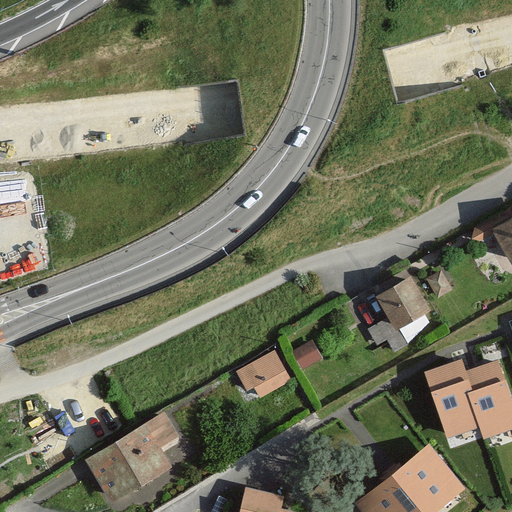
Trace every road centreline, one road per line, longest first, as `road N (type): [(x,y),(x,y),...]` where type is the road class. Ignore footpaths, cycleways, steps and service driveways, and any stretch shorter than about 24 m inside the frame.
road 1 (tertiary): [(0,320),(163,254),(233,210),(306,114),(324,60),(329,0)]
road 2 (residential): [(401,241),(511,177)]
